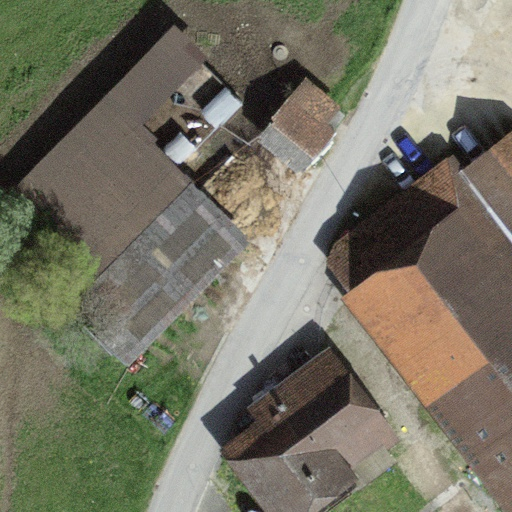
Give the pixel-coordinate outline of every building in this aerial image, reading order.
[(140,70),(34,175),(161,302),(267,197),(140,70)] [(307,82),(292,98),(316,120),(331,104),(307,82)] [(292,98),(271,122),(308,156),(330,132),(316,120),(292,98)] [(511,133),(501,120),(340,245),(511,465),(511,133)] [(341,477),(381,446),(316,361),(254,408),(267,424),(235,448),(283,511),(326,511),(353,492),(341,477)]
